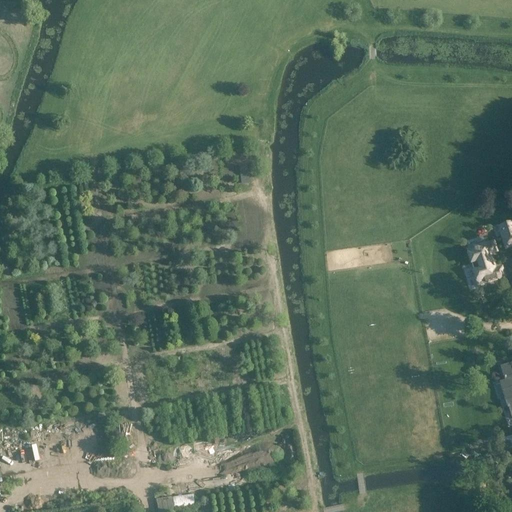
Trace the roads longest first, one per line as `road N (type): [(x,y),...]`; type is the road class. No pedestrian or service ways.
road 1 (track): [(89,159),(145,490)]
road 2 (track): [(373,60),(375,25),(386,23),(511,35)]
road 3 (track): [(145,490),(0,510)]
